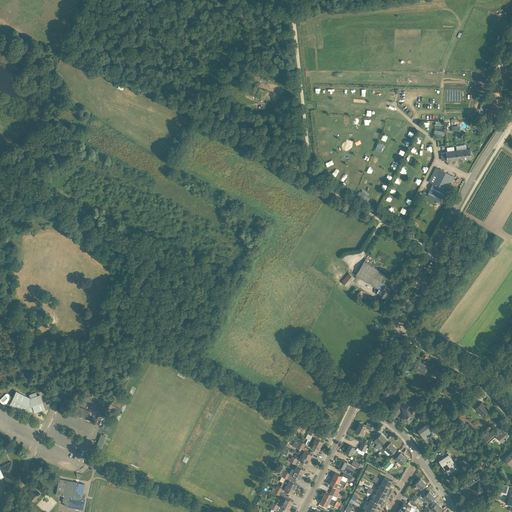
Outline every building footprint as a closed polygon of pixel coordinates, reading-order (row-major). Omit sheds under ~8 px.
[(379,142),(375,150),(380,152),(384,144),(379,142)] [(470,148),(446,151),(441,152),(442,160),(447,159),(447,161),(471,158),(470,148)] [(431,182),(433,183),(444,189),(450,178),(451,175),(435,167),(433,171),(428,181),(431,182)] [(448,191),(447,191),(444,189),(433,183),(427,195),(442,203),(448,191)] [(360,191),(358,195),(367,201),(370,197),(368,196),(369,194),(363,190),(361,192),(360,191)] [(356,274),(378,288),(386,275),(364,261),(356,274)] [(355,278),(349,273),(342,281),(348,286),(355,278)] [(377,293),(384,297),(390,288),(383,283),(377,293)] [(366,304),(370,300),(360,291),(356,296),(366,304)] [(419,360),(415,367),(424,373),(428,366),(434,370),(432,373),(436,375),(440,369),(426,361),(425,364),(419,360)] [(456,389),(464,394),(468,387),(460,382),(461,380),(460,380),(460,379),(458,379),(458,378),(456,382),(449,379),(443,389),(450,393),(451,390),(455,392),(456,389)] [(387,406),(388,404),(390,401),(389,400),(395,392),(386,381),(378,387),(382,392),(383,391),(384,393),(382,395),(381,395),(378,400),(385,405),(386,404),(387,406)] [(40,394),(30,397),(16,391),(9,404),(23,411),(24,409),(29,411),(34,409),(35,412),(44,409),(40,394)] [(406,394),(400,402),(402,404),(408,396),(406,394)] [(403,411),(406,413),(402,418),(408,422),(410,420),(411,420),(413,418),(413,417),(414,415),(411,413),(410,411),(413,407),(412,407),(416,402),(409,398),(406,402),(405,401),(402,406),(403,406),(402,407),(403,411)] [(476,402),(471,406),(475,411),(478,408),(484,415),(489,410),(489,409),(482,402),(482,401),(478,404),(476,402)] [(86,419),(90,411),(78,406),(75,415),(86,419)] [(108,430),(111,423),(104,421),(102,427),(108,430)] [(356,431),(358,432),(362,434),(365,427),(370,429),(372,425),(367,422),(366,425),(360,422),(356,431)] [(435,436),(427,424),(418,429),(427,443),(427,441),(435,436)] [(501,427),(497,431),(495,428),(484,438),(488,442),(496,435),(502,441),(509,435),(501,427)] [(308,433),(310,434),(309,436),(312,437),(310,440),(313,441),(321,446),(324,441),(314,436),(315,433),(310,430),(308,433)] [(386,438),(381,433),(374,441),(377,444),(375,446),(379,449),(382,446),(385,444),(383,442),(386,438)] [(106,436),(101,434),(96,446),(100,448),(106,436)] [(310,440),(308,445),(319,450),(321,446),(313,441),(310,440)] [(298,443),(294,441),(292,445),(300,449),(298,452),(308,458),(310,459),(313,454),(303,449),(304,446),(298,443)] [(363,442),(359,449),(365,451),(368,445),(363,442)] [(382,446),(379,449),(382,452),(386,448),(391,453),(396,448),(390,442),(387,446),(385,444),(382,446)] [(354,448),(355,447),(349,444),(346,451),(351,454),(352,452),(357,454),(358,450),(354,448)] [(298,452),(296,457),(289,454),(288,457),(289,457),(297,461),(298,458),(308,463),(310,459),(308,458),(298,452)] [(401,452),(399,454),(396,457),(394,455),(390,459),(393,462),(396,459),(401,463),(407,458),(401,452)] [(448,474),(458,468),(447,452),(444,454),(445,456),(439,460),(442,465),(447,462),(450,467),(449,468),(448,469),(446,470),(448,474)] [(346,473),(348,474),(352,467),(346,464),(348,462),(342,459),(339,466),(344,468),(342,471),(346,473)] [(393,462),(390,459),(385,465),(388,469),(394,463),(393,462)] [(14,466),(12,461),(0,466),(0,468),(4,477),(6,476),(9,483),(18,479),(16,474),(18,473),(14,466)] [(305,469),(297,464),(294,469),(300,472),(303,473),(305,469)] [(283,473),(289,476),(290,473),(300,478),(303,473),(300,472),(294,469),(292,468),(289,473),(285,470),(283,473)] [(283,482),(293,487),(295,488),(297,484),(288,479),(289,476),(283,473),(281,472),(279,475),(282,476),(285,478),(283,482)] [(335,479),(347,485),(348,482),(341,479),(343,475),(335,472),(332,478),(335,479)] [(385,476),(382,482),(387,485),(390,486),(393,480),(385,476)] [(84,484),(59,478),(56,494),(63,496),(62,502),(65,502),(64,505),(69,506),(68,507),(82,510),(86,495),(82,494),(84,484)] [(333,486),(332,489),(339,493),(342,486),(345,488),(347,485),(335,479),(332,478),(329,484),(333,486)] [(418,486),(421,488),(426,484),(420,478),(416,483),(413,486),(416,488),(418,486)] [(475,481),(473,479),(461,487),(467,497),(468,496),(463,491),(469,487),(475,495),(474,496),(475,498),(487,489),(479,478),(475,481)] [(277,485),(276,488),(281,491),(287,493),(288,491),(293,493),(295,488),(293,487),(283,482),(280,487),(277,485)] [(387,485),(382,482),(379,488),(385,491),(387,492),(390,486),(387,485)] [(33,502),(41,493),(33,485),(25,494),(33,502)] [(281,491),(276,488),(274,491),(274,492),(279,495),(280,494),(283,495),(280,500),(289,504),(291,505),(293,500),(285,496),(287,493),(281,491)] [(376,493),(382,496),(384,497),(387,492),(385,491),(379,488),(376,493)] [(325,498),(340,505),(341,503),(331,498),(333,494),(337,496),(339,493),(332,489),(330,493),(326,491),(323,496),(325,498)] [(431,503),(435,500),(433,498),(435,497),(429,491),(426,494),(424,491),(418,496),(414,501),(416,504),(421,499),(422,500),(423,501),(424,500),(428,503),(425,505),(427,507),(428,506),(431,503)] [(379,502),(381,503),(381,502),(382,503),(383,500),(384,497),(382,496),(376,493),(373,499),(371,498),(379,502)] [(323,496),(320,502),(327,506),(329,503),(338,508),(340,505),(325,498),(323,496)] [(368,504),(376,508),(379,502),(371,498),(369,501),(366,500),(365,502),(368,504)] [(273,502),(272,505),(277,507),(279,505),(289,510),(291,505),(289,504),(280,500),(278,504),(273,502)] [(370,511),(373,511),(376,508),(368,504),(365,502),(362,508),(365,509),(370,511)] [(407,511),(408,511),(411,506),(403,502),(403,503),(400,508),(407,511)] [(437,502),(435,504),(432,507),(432,508),(431,509),(428,506),(427,507),(422,511),(438,511),(443,508),(437,502)]
